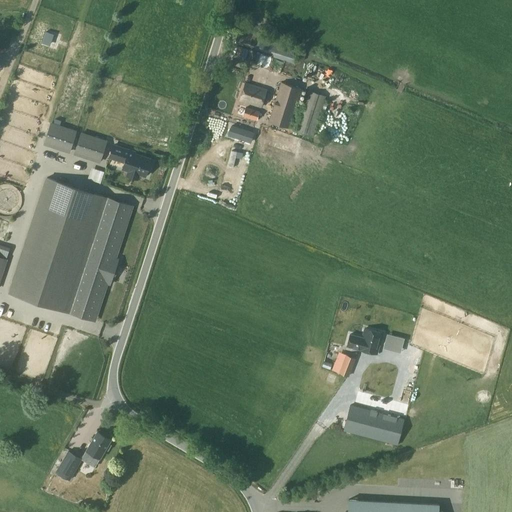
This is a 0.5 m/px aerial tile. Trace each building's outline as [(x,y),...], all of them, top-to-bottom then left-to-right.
[(273,57),(293,63),(296,51),(237,32),(234,42),(273,54),(273,57)] [(295,58),(303,60),(306,52),(298,49),(295,58)] [(289,128),(302,88),(280,81),(268,121),(289,128)] [(240,100),(261,106),(266,89),(245,83),(240,100)] [(313,135),(326,96),(308,90),(295,130),(313,135)] [(257,120),(260,111),(245,107),(242,116),(257,120)] [(44,144),(69,152),(76,131),(51,123),(48,131),(44,144)] [(250,150),(254,137),(238,132),(234,145),(250,150)] [(99,162),(106,141),(81,133),(74,154),(99,162)] [(134,153),(135,152),(113,145),(109,157),(124,162),(122,169),(129,171),(130,170),(138,173),(138,174),(145,176),(146,173),(148,173),(150,166),(148,166),(151,159),(143,157),(143,156),(134,153)] [(104,196),(46,178),(9,293),(66,311),(67,309),(70,310),(70,313),(90,319),(128,204),(107,198),(107,200),(103,199),(104,196)] [(359,348),(359,349),(377,354),(382,332),(365,328),(362,337),(350,334),(347,345),(359,348)] [(388,337),(381,369),(391,371),(398,339),(388,337)] [(413,366),(415,353),(398,350),(396,364),(413,366)] [(341,364),(334,361),(332,369),(349,376),(356,358),(345,354),(341,364)] [(357,370),(352,401),(374,404),(379,373),(357,370)] [(398,445),(404,418),(350,404),(342,431),(398,445)] [(104,450),(111,439),(98,431),(85,452),(98,459),(103,450),(104,450)] [(69,480),(82,459),(68,451),(56,472),(69,480)] [(395,471),(413,468),(412,456),(393,459),(395,471)] [(349,500),(358,501),(357,511),(429,511),(429,504),(439,505),(439,504),(349,500)]
